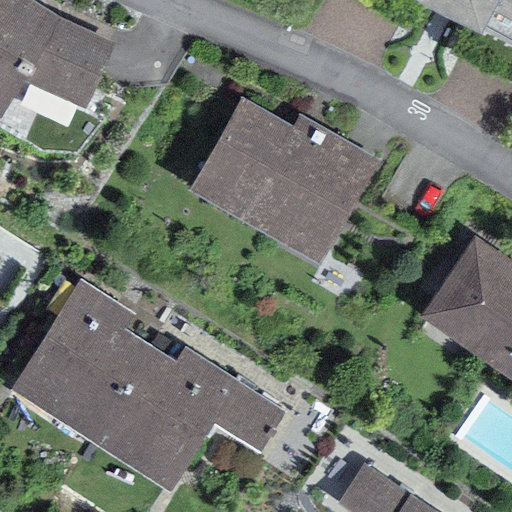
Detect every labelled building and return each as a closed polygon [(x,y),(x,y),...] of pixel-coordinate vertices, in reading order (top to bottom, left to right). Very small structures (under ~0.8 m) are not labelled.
[(119,36),(65,12),(46,0),(0,0),(0,105),(3,107),(24,75),(89,103),(119,36)] [(511,0),(457,0),(511,29),(511,0)] [(325,250),(379,151),(300,103),(292,116),(243,88),(192,175),(325,250)] [(511,250),(477,226),(423,303),(511,364),(511,250)] [(94,428),(152,336),(128,320),(137,306),(80,271),(13,377),(94,428)] [(263,443),(287,406),(240,376),(242,373),(186,338),(177,352),(152,336),(94,428),(174,479),(216,413),(263,443)] [(410,489),(365,459),(340,496),(364,511),(448,511),(411,487),(410,489)]
